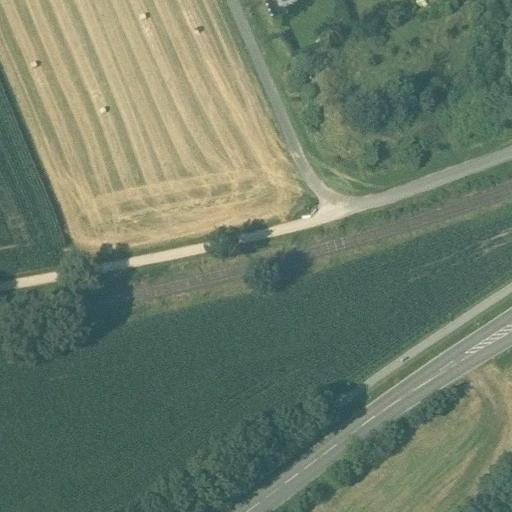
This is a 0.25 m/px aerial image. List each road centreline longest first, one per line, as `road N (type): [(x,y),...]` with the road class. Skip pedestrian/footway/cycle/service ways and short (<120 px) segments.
road 1 (unclassified): [(511,153),(387,199),(339,203),(302,170),(230,0)]
road 2 (tertiary): [(511,327),(411,389),(249,511)]
